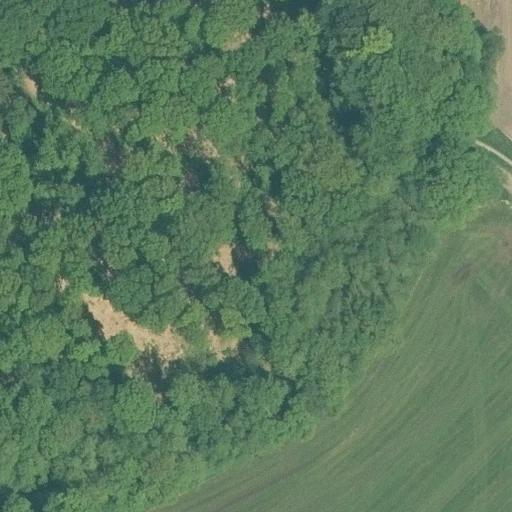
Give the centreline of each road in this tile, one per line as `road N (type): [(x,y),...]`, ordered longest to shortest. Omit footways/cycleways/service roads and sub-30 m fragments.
road 1 (track): [(0,504),(122,482),(218,439),(268,398),(317,338),(378,243),(439,172),(446,151)]
road 2 (track): [(341,0),(416,116),(440,133)]
road 3 (track): [(440,133),(417,0)]
